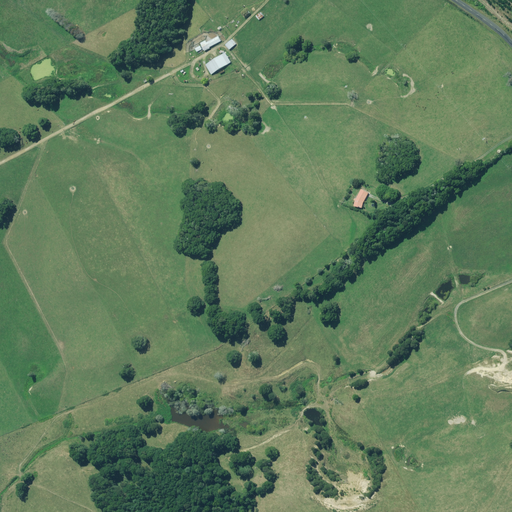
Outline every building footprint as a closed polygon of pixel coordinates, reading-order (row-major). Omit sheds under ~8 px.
[(265,16),(262,12),(257,16),(261,20),(265,16)] [(222,41),(219,37),(207,43),(206,41),(201,43),(206,51),(211,48),(210,47),(222,41)] [(237,44),(233,39),(226,45),(230,50),(237,44)] [(232,62),(226,53),(206,65),(212,75),(232,62)] [(370,193),(363,189),(355,205),(362,208),(370,193)]
